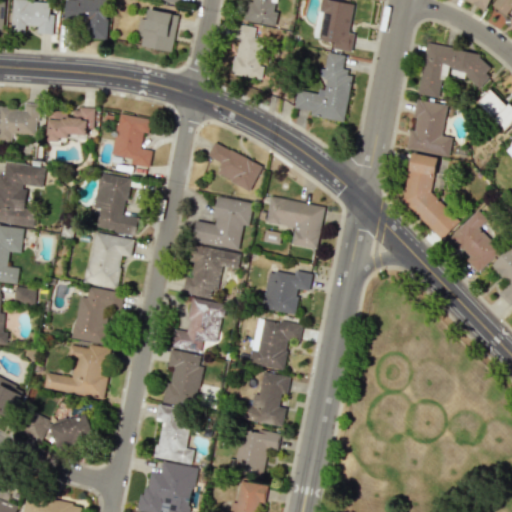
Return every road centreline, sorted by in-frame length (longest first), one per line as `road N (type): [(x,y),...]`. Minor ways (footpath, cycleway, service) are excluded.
road 1 (residential): [(214,0),(110,511)]
road 2 (tertiary): [(0,67),(98,75),(195,97),(265,128),(366,204)]
road 3 (residential): [(304,511),(366,204)]
road 4 (tertiary): [(366,204),(511,354)]
road 5 (residential): [(366,204),(406,0)]
road 6 (residential): [(0,443),(116,485)]
road 7 (residential): [(406,3),(467,24),(511,57)]
